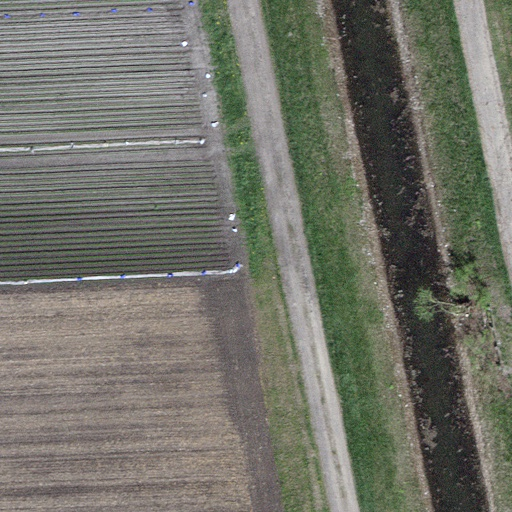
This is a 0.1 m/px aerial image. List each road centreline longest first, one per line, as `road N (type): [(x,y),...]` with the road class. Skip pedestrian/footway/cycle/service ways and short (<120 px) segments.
road 1 (track): [(245,0),(346,511)]
road 2 (track): [(471,0),(511,204)]
